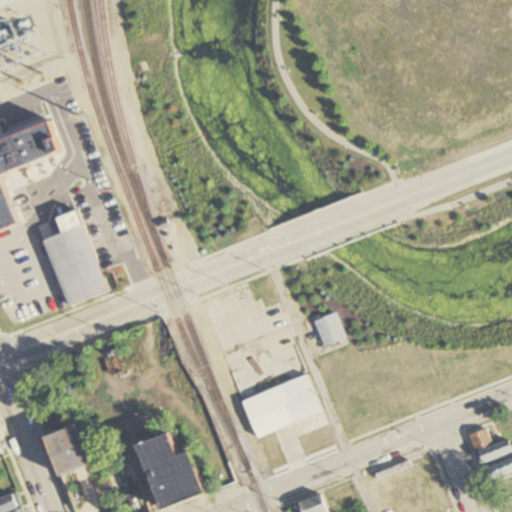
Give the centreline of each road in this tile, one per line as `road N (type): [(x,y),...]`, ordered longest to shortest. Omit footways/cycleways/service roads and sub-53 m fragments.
road 1 (residential): [(219,511),(511,394)]
road 2 (tertiary): [(0,355),(292,240)]
road 3 (residential): [(279,511),(186,282)]
road 4 (tertiary): [(374,207),(511,152)]
road 5 (secondary): [(52,511),(0,381)]
